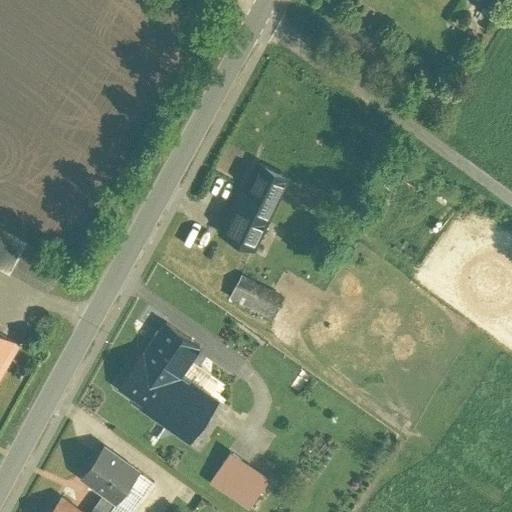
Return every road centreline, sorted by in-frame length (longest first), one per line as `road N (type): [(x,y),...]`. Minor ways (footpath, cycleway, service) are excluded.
road 1 (tertiary): [(0,487),(261,15)]
road 2 (track): [(511,201),(261,15)]
